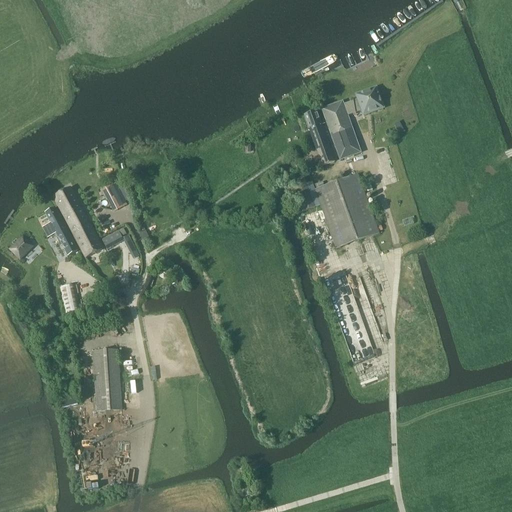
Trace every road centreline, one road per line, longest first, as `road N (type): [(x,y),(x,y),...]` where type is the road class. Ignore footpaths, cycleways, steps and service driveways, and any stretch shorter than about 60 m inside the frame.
road 1 (track): [(398,254),(436,239),(511,153)]
road 2 (track): [(394,426),(331,482),(273,511)]
